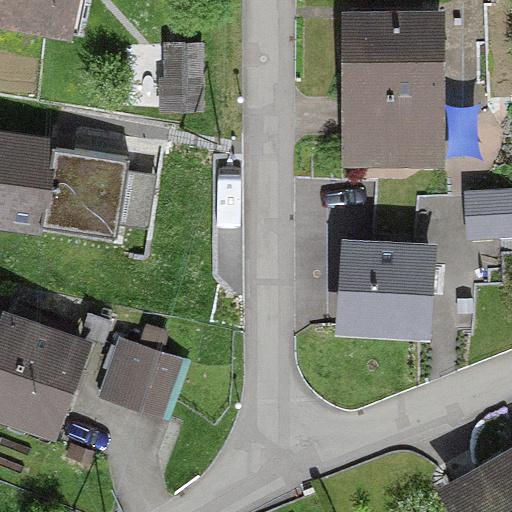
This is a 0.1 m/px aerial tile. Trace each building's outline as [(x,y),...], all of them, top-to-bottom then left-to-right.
[(0,0),(0,19),(74,35),(81,0),(0,0)] [(433,22),(346,22),(346,159),(406,159),(406,102),(433,102),(433,22)] [(164,46),(165,112),(196,111),(196,46),(164,46)] [(0,220),(39,226),(51,148),(0,140),(0,220)] [(511,194),(495,196),(496,236),(511,235),(511,194)] [(425,252),(344,246),(339,326),(420,332),(425,252)] [(2,321),(0,326),(0,411),(49,430),(78,349),(2,321)] [(121,342),(101,398),(155,416),(175,361),(121,342)] [(511,511),(511,456),(511,457),(446,493),(455,511),(511,511)]
